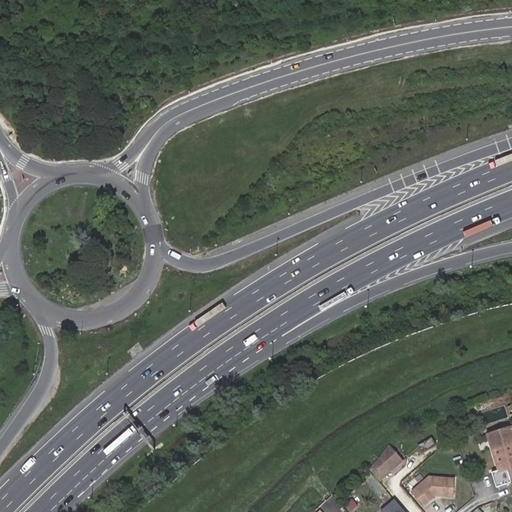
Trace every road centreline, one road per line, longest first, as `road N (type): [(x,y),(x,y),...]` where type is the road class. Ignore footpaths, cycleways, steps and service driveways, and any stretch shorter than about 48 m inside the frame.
road 1 (trunk): [(511,168),(374,228),(253,297),(108,404),(0,507)]
road 2 (tertiary): [(511,26),(351,56),(204,104),(158,131),(122,185)]
road 3 (trunk): [(511,144),(212,263),(181,259),(157,240)]
road 4 (trunk): [(43,511),(170,397),(265,330)]
road 5 (trunk): [(265,330),(334,286),(511,205)]
road 6 (trunk): [(265,330),(302,328),(436,267),(511,249)]
road 7 (secondary): [(38,305),(59,317),(108,317),(146,287),(157,240)]
road 8 (trunk): [(38,305),(50,366),(0,449)]
